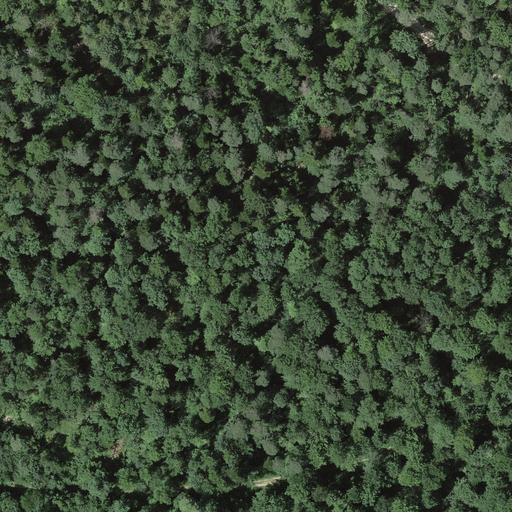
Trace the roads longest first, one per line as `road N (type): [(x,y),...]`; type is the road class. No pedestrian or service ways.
road 1 (track): [(511,413),(297,475),(106,488),(0,484)]
road 2 (track): [(511,84),(385,0)]
